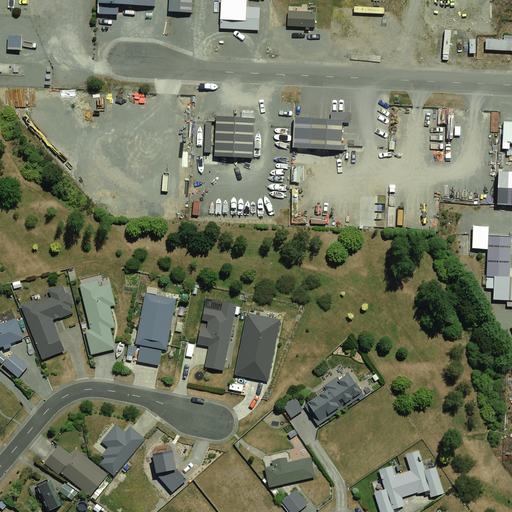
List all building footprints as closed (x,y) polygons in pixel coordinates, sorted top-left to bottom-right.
[(191,0),(166,0),(166,15),(191,17),(191,0)] [(252,0),(221,0),(220,31),(259,33),(261,8),(252,7),(252,0)] [(317,10),(288,8),(288,27),(316,26),(317,10)] [(8,34),(8,50),(22,51),(22,34),(8,34)] [(511,37),(487,36),(489,49),(511,49),(511,37)] [(447,51),(427,49),(427,60),(446,61),(447,51)] [(256,119),(216,117),(214,159),(254,160),(256,119)] [(345,121),(290,120),(290,149),(344,150),(345,121)] [(288,189),(279,189),(280,205),(288,204),(288,189)] [(511,266),(511,234),(488,234),(485,299),(511,300),(511,270),(511,266)] [(76,284),(92,355),(116,349),(110,324),(116,322),(113,306),(117,305),(110,276),(76,284)] [(21,280),(13,283),(16,290),(23,287),(21,280)] [(51,296),(22,306),(41,359),(67,349),(57,319),(75,313),(65,284),(48,289),(51,296)] [(144,292),(133,342),(140,344),(136,361),(158,366),(161,351),(166,352),(178,299),(144,292)] [(205,367),(224,371),(237,304),(223,301),(221,309),(205,306),(197,345),(208,348),(205,367)] [(248,311),(232,378),(267,386),(282,319),(248,311)] [(17,319),(0,325),(0,347),(24,338),(17,319)] [(11,357),(3,364),(16,379),(24,371),(11,357)] [(302,404),(317,426),(363,393),(349,372),(302,404)] [(102,460),(116,471),(143,436),(130,426),(125,432),(115,424),(99,443),(109,451),(102,460)] [(56,447),(44,462),(89,498),(108,474),(79,452),(73,460),(56,447)] [(168,452),(150,456),(152,476),(168,493),(184,481),(172,470),(168,452)] [(416,500),(440,496),(435,471),(423,473),(419,454),(402,457),(405,472),(393,474),(392,466),(377,469),(381,489),(372,491),(375,511),(397,511),(394,492),(414,488),(416,500)] [(312,456),(261,467),(266,488),(316,477),(312,456)] [(51,480),(31,489),(40,511),(48,511),(62,506),(51,480)] [(293,486),(279,498),(290,511),(297,511),(307,503),(293,486)]
